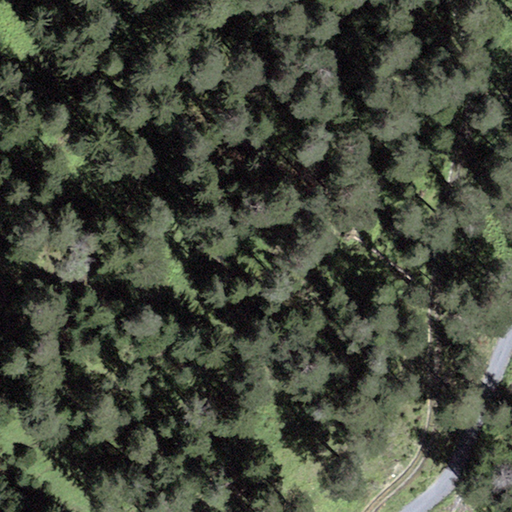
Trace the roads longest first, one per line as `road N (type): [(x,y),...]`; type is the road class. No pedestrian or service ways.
road 1 (track): [(362,511),(412,462),(433,410),(436,283),(475,103),(457,0)]
road 2 (track): [(511,329),(461,463),(408,511)]
